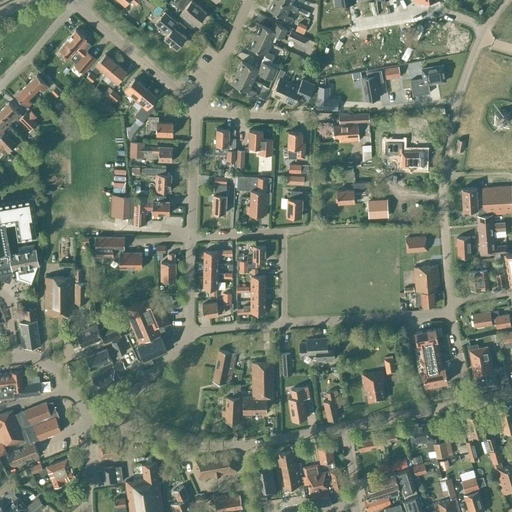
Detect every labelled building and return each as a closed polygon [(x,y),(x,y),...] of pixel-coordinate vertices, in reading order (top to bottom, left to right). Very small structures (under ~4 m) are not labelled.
[(197,24),(206,12),(193,1),(194,0),(174,0),(180,5),(179,6),(183,9),(182,11),(182,12),(180,14),(194,26),(196,23),(197,24)] [(276,0),(271,0),(267,9),(284,17),(283,20),(291,23),(293,18),(287,15),(289,9),(290,6),(276,0)] [(276,0),(290,6),(289,9),(296,12),(299,8),(291,4),(293,0),(276,0)] [(307,10),(300,7),(298,12),(304,15),(305,15),(307,10)] [(433,10),(420,13),(423,24),(435,21),(433,10)] [(177,48),(186,37),(181,33),(186,27),(179,21),(178,23),(165,12),(157,22),(169,32),(164,38),(177,48)] [(259,23),(254,34),(271,43),(275,34),(283,38),(287,29),(275,23),(272,30),(259,23)] [(298,23),(295,29),(303,32),(306,26),(298,23)] [(73,64),(84,73),(95,59),(86,51),(91,45),(85,40),(86,38),(76,29),(59,49),(69,58),(69,57),(75,62),(73,64)] [(303,45),(307,37),(292,30),(288,38),(303,45)] [(271,43),(254,34),(248,46),(265,53),(264,56),(272,59),(274,55),(267,51),(271,43)] [(116,63),(105,54),(96,65),(93,70),(97,73),(101,69),(106,74),(116,63)] [(307,71),(311,61),(303,57),(298,67),(307,71)] [(258,69),(241,61),(236,72),(254,80),(258,73),(273,80),(278,69),(275,68),(269,65),(261,61),(258,69)] [(126,72),(116,63),(106,74),(112,79),(109,83),(113,87),(116,82),(117,83),(126,72)] [(423,78),(410,80),(413,95),(430,92),(428,84),(445,81),(442,65),(422,69),(423,78)] [(283,100),(291,82),(283,78),(286,71),(281,69),(277,76),(280,78),(272,95),(283,100)] [(367,76),(361,77),(365,99),(380,97),(377,82),(383,81),(381,70),(367,72),(367,76)] [(254,80),(236,72),(231,83),(248,91),(247,94),(255,97),(257,93),(250,89),(254,80)] [(89,73),(86,77),(92,82),(95,78),(89,73)] [(37,75),(26,85),(33,92),(39,86),(43,90),(48,86),(37,75)] [(134,78),(124,90),(135,100),(139,96),(145,88),(134,78)] [(314,84),(303,79),(300,86),(291,82),(283,100),(294,105),(297,97),(307,101),(314,84)] [(263,84),(258,95),(263,97),(268,87),(263,84)] [(33,92),(26,85),(16,95),(27,106),(31,102),(27,98),(33,92)] [(318,86),(318,109),(337,110),(338,99),(329,98),(329,86),(318,86)] [(60,92),(55,87),(51,91),(56,96),(60,92)] [(142,105),(134,114),(142,121),(154,108),(150,105),(157,98),(145,88),(139,96),(135,100),(142,105)] [(110,98),(116,92),(112,89),(107,95),(110,98)] [(116,92),(110,98),(115,102),(120,96),(116,92)] [(350,108),(364,107),(364,96),(349,96),(350,108)] [(9,102),(0,110),(0,114),(5,120),(9,124),(15,118),(18,120),(19,119),(31,130),(36,124),(37,124),(37,123),(33,120),(37,116),(31,111),(28,114),(26,112),(22,116),(9,102)] [(507,121),(508,116),(505,111),(500,110),(496,113),(495,118),(497,122),(502,124),(507,121)] [(350,114),(339,114),(339,123),(369,121),(369,112),(350,114)] [(0,114),(0,149),(5,155),(9,151),(16,144),(2,131),(9,124),(5,120),(0,114)] [(173,135),(173,122),(158,122),(158,117),(149,116),(148,129),(156,129),(156,134),(173,135)] [(372,129),(385,128),(385,118),(372,119),(372,129)] [(130,127),(127,128),(128,137),(130,138),(140,125),(135,121),(130,127)] [(36,125),(29,132),(36,138),(36,139),(37,126),(36,124),(36,125)] [(358,124),(333,125),(334,137),(339,137),(339,141),(359,140),(358,124)] [(228,129),(216,128),(216,144),(213,144),(213,153),(226,154),(226,160),(235,160),(235,150),(228,149),(228,129)] [(262,130),(249,130),(248,147),(259,148),(259,154),(271,155),(272,139),(262,139),(262,130)] [(289,131),(288,147),(294,148),(298,148),(297,157),(304,157),(305,142),(302,142),(302,132),(289,131)] [(461,151),(463,140),(457,139),(455,150),(461,151)] [(130,141),(129,156),(143,156),(143,151),(146,151),(150,152),(159,152),(158,161),(171,162),(172,147),(150,146),(146,146),(146,148),(143,148),(144,142),(130,141)] [(387,142),(387,154),(401,154),(401,167),(424,167),(424,151),(402,151),(402,142),(387,142)] [(237,150),(236,167),(244,167),(245,150),(237,150)] [(372,150),(365,150),(365,158),(373,158),(372,150)] [(289,164),(288,172),(300,173),(300,172),(301,164),(289,164)] [(146,166),(146,173),(154,173),(156,173),(156,180),(158,180),(157,190),(170,191),(171,174),(166,174),(166,167),(161,167),(154,166),(146,166)] [(340,178),(355,177),(354,171),(353,172),(353,167),(338,168),(340,178)] [(236,188),(236,189),(251,190),(250,205),(246,205),(246,213),(249,213),(249,214),(264,215),(266,215),(267,204),(264,204),(265,192),(270,192),(271,177),(237,176),(236,188)] [(303,176),(291,176),(287,176),(287,183),(291,183),(303,184),(303,176)] [(353,183),(353,189),(337,190),(338,203),(354,202),(354,196),(368,195),(367,182),(353,183)] [(213,194),(212,212),(225,213),(226,194),(228,195),(228,189),(226,189),(226,184),(214,184),(214,194),(213,194)] [(478,223),(493,222),(493,213),(505,212),(505,211),(511,210),(511,197),(511,184),(462,188),(463,210),(477,209),(478,223)] [(287,198),(286,216),(301,217),(302,198),(302,191),(291,190),(290,198),(287,198)] [(112,195),(111,216),(133,217),(132,224),(144,224),(145,209),(152,210),(152,213),(153,213),(152,217),(158,217),(158,213),(169,214),(170,201),(166,201),(166,196),(155,195),(155,197),(112,195)] [(0,274),(7,274),(12,275),(13,272),(15,271),(14,269),(16,268),(17,271),(18,277),(30,281),(30,283),(31,283),(37,264),(38,263),(35,248),(34,248),(33,244),(17,247),(18,251),(10,253),(9,248),(3,223),(16,221),(19,236),(18,236),(34,233),(33,233),(30,217),(33,217),(29,197),(30,197),(30,196),(0,202),(0,274)] [(387,200),(368,201),(368,216),(388,215),(387,200)] [(505,230),(505,221),(494,222),(495,223),(493,223),(493,222),(478,223),(480,238),(495,237),(494,230),(495,230),(495,231),(505,230)] [(425,236),(405,238),(407,252),(426,250),(425,236)] [(456,237),(457,257),(471,256),(471,243),(475,243),(474,236),(456,237)] [(142,252),(122,252),(122,249),(124,249),(124,237),(95,237),(95,257),(113,257),(113,256),(119,256),(119,268),(142,268),(142,252)] [(495,237),(480,238),(481,253),(496,252),(508,250),(507,244),(495,246),(495,237)] [(253,245),(253,257),(247,257),(247,261),(240,261),(240,272),(247,272),(247,266),(250,266),(259,267),(259,260),(266,260),(266,245),(253,245)] [(204,251),(203,263),(218,264),(218,259),(225,258),(225,255),(232,255),(231,249),(218,250),(218,251),(204,251)] [(175,280),(175,262),(174,262),(174,253),(168,253),(168,262),(161,262),(161,280),(175,280)] [(203,263),(203,276),(218,276),(218,277),(220,277),(224,277),(224,278),(231,278),(231,276),(232,272),(224,272),(224,273),(218,272),(218,264),(203,263)] [(439,285),(437,265),(414,267),(416,291),(415,291),(416,305),(435,304),(434,290),(436,290),(436,285),(439,285)] [(470,290),(489,287),(486,269),(481,270),(480,266),(476,267),(476,270),(468,271),(470,290)] [(82,268),(74,268),(74,280),(76,280),(76,282),(74,282),(74,302),(85,302),(85,282),(81,282),(81,280),(82,280),(82,268)] [(251,286),(251,288),(265,288),(265,275),(258,275),(258,269),(252,269),(252,275),(251,275),(251,286)] [(497,286),(506,285),(504,273),(496,274),(497,286)] [(203,276),(203,288),(211,288),(211,295),(216,295),(216,288),(218,288),(218,277),(218,276),(203,276)] [(73,277),(45,277),(44,315),(73,315),(73,277)] [(244,286),(237,286),(237,288),(237,292),(244,292),(244,291),(250,291),(250,300),(265,300),(265,288),(251,288),(251,286),(244,286)] [(166,295),(160,298),(163,305),(169,302),(166,295)] [(145,299),(124,309),(133,329),(126,335),(138,361),(166,349),(160,336),(165,333),(162,326),(170,323),(165,313),(157,296),(146,301),(145,299)] [(243,305),(243,308),(237,308),(237,314),(251,314),(252,313),(265,313),(265,300),(250,300),(250,305),(243,305)] [(216,302),(202,304),(204,317),(218,315),(218,314),(225,313),(224,307),(224,305),(219,306),(219,308),(217,308),(216,302)] [(23,347),(40,345),(36,319),(38,319),(36,307),(23,309),(25,321),(20,322),(23,347)] [(496,327),(510,325),(511,325),(511,317),(509,318),(509,314),(498,315),(498,310),(472,314),(474,327),(492,324),(495,323),(496,327)] [(76,333),(81,347),(102,338),(104,343),(121,336),(116,325),(104,330),(103,328),(97,330),(95,325),(76,333)] [(437,342),(436,340),(437,340),(434,328),(414,332),(416,344),(417,344),(422,372),(425,386),(447,382),(445,367),(442,368),(438,350),(440,350),(439,342),(437,342)] [(511,330),(495,335),(497,345),(503,344),(510,343),(511,346),(511,345),(511,330)] [(307,339),(307,343),(299,343),(300,355),(308,354),(316,353),(316,359),(334,358),(334,346),(327,346),(327,337),(307,339)] [(86,357),(91,369),(112,360),(110,356),(116,354),(117,355),(126,351),(121,338),(111,342),(114,348),(108,350),(107,348),(86,357)] [(476,344),(467,346),(474,379),(476,378),(478,391),(498,386),(495,373),(493,374),(492,368),(487,346),(477,348),(476,344)] [(215,368),(212,380),(230,384),(232,372),(236,350),(231,349),(230,352),(218,349),(215,368)] [(290,353),(282,353),(283,375),(291,374),(290,353)] [(386,373),(395,371),(393,358),(384,359),(386,373)] [(108,369),(91,378),(98,391),(118,379),(119,379),(115,371),(125,368),(123,362),(113,366),(108,369)] [(252,397),(266,397),(273,397),(273,362),(251,362),(252,397)] [(22,370),(10,371),(10,372),(13,397),(41,394),(39,382),(33,383),(32,376),(30,374),(22,375),(21,370),(22,370)] [(368,402),(385,399),(382,379),(384,379),(383,370),(361,374),(363,388),(366,388),(368,402)] [(10,372),(0,373),(3,399),(13,397),(10,372)] [(239,410),(240,384),(233,384),(233,395),(235,395),(235,397),(226,396),(225,409),(222,409),(221,415),(225,415),(225,422),(238,423),(239,410)] [(292,397),(288,398),(292,420),(307,418),(303,399),(309,398),(307,386),(291,389),(292,397)] [(329,400),(323,401),(327,420),(339,418),(337,407),(341,406),(337,389),(327,392),(329,400)] [(252,397),(242,397),(243,414),(250,414),(267,414),(266,397),(252,397)] [(29,425),(56,416),(51,401),(47,403),(46,401),(23,410),(29,425)] [(511,405),(511,406),(511,405),(497,409),(501,423),(511,419),(511,405)] [(29,425),(23,410),(14,414),(13,410),(0,414),(0,455),(7,452),(12,465),(39,454),(33,441),(27,426),(29,425)] [(466,417),(469,427),(465,429),(468,440),(465,441),(471,460),(478,458),(472,437),(484,433),(478,414),(466,417)] [(56,416),(29,425),(27,426),(33,441),(61,430),(56,418),(57,418),(56,416)] [(511,419),(501,423),(504,433),(511,431),(511,419)] [(409,426),(408,427),(411,442),(420,440),(420,443),(427,442),(428,451),(429,458),(448,455),(452,454),(449,440),(445,441),(436,443),(435,437),(433,438),(430,423),(417,425),(417,423),(409,424),(409,426)] [(397,439),(396,430),(356,437),(359,451),(384,446),(383,442),(397,439)] [(493,437),(486,439),(489,451),(497,448),(493,437)] [(120,456),(118,440),(98,443),(101,459),(120,456)] [(331,442),(317,445),(320,462),(327,460),(329,468),(335,467),(331,442)] [(294,445),(289,446),(290,450),(278,453),(279,458),(275,459),(277,467),(281,466),(296,463),(293,450),(295,449),(294,445)] [(511,463),(502,466),(500,461),(502,460),(499,448),(497,448),(489,451),(492,462),(494,468),(502,494),(511,491),(511,463)] [(232,451),(194,458),(199,479),(236,473),(232,451)] [(421,462),(419,455),(412,457),(413,464),(421,462)] [(40,462),(29,467),(32,473),(38,471),(40,475),(49,472),(55,486),(64,482),(63,480),(74,475),(71,466),(70,467),(67,458),(42,467),(40,462)] [(380,472),(407,467),(406,459),(378,465),(380,472)] [(276,492),(270,460),(252,463),(258,496),(264,494),(265,499),(270,498),(269,493),(276,492)] [(143,478),(125,481),(129,511),(157,511),(163,511),(156,462),(141,464),(143,478)] [(415,475),(427,472),(424,462),(413,465),(415,473),(415,475)] [(296,463),(281,466),(285,489),(300,486),(296,463)] [(303,466),(305,476),(302,476),(304,484),(309,483),(313,500),(330,497),(330,496),(344,492),(339,468),(320,472),(318,463),(303,466)] [(104,484),(116,483),(116,482),(123,481),(121,465),(113,467),(113,466),(102,468),(104,484)] [(394,471),(400,492),(403,499),(400,500),(403,511),(424,511),(424,510),(423,510),(418,494),(417,495),(409,467),(394,471)] [(367,498),(364,500),(367,511),(397,502),(394,494),(400,492),(394,471),(383,475),(384,480),(379,481),(377,476),(366,480),(368,487),(364,488),(367,498)] [(465,492),(479,488),(475,476),(461,480),(465,492)] [(439,511),(456,511),(457,511),(460,511),(450,478),(442,480),(444,489),(447,488),(450,499),(437,502),(439,511)] [(192,511),(190,507),(192,506),(183,485),(172,490),(177,501),(170,504),(172,511),(192,511)] [(3,508),(6,511),(19,511),(26,507),(16,496),(10,489),(2,496),(8,504),(3,508)] [(468,511),(480,511),(484,511),(478,491),(464,495),(468,511)] [(242,508),(240,494),(226,497),(226,495),(214,497),(216,511),(242,508)] [(125,497),(114,498),(115,506),(116,511),(129,511),(126,511),(125,504),(126,504),(125,497)] [(38,498),(27,507),(32,511),(36,511),(45,505),(38,498)]
